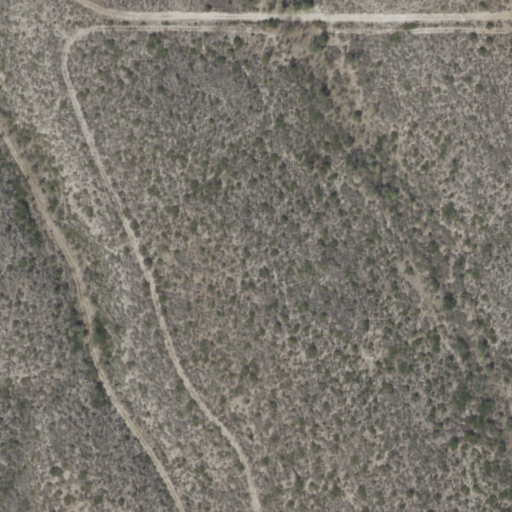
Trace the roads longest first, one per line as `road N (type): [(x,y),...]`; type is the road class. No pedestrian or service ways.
road 1 (residential): [(186,511),(99,362),(81,267),(0,111)]
road 2 (residential): [(299,511),(469,335),(511,313)]
